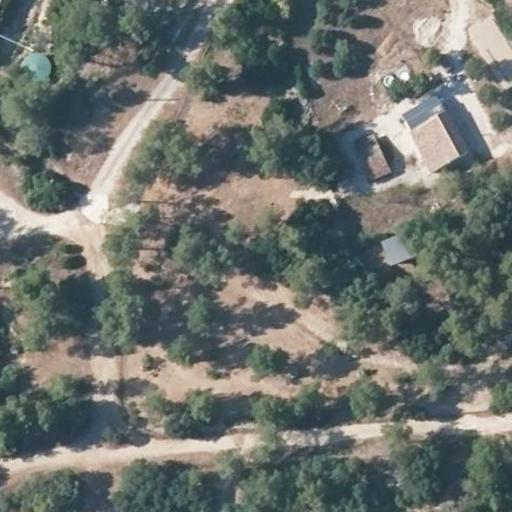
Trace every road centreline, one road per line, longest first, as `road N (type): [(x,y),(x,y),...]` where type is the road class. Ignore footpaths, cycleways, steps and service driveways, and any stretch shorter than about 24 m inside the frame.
road 1 (track): [(0,467),(75,456),(98,429),(105,399),(95,202),(228,0)]
road 2 (track): [(75,456),(511,420)]
